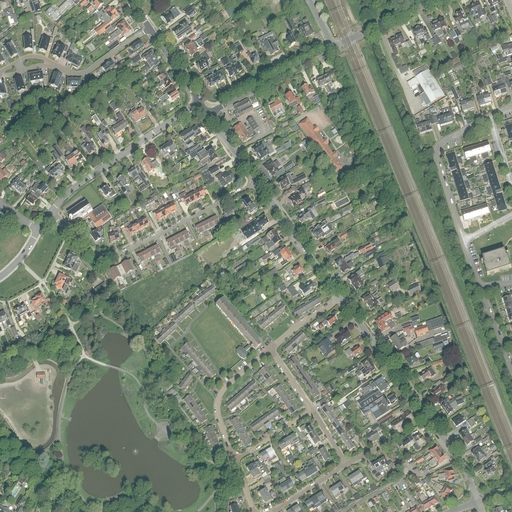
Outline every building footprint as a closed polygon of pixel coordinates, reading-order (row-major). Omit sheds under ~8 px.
[(15,0),(16,2),(19,1),(20,5),(25,3),(28,14),(35,12),(31,2),(29,3),(27,0),(15,0)] [(47,11),(56,21),(74,4),(70,0),(67,0),(58,9),(53,4),(47,11)] [(87,11),(98,0),(89,0),(88,2),(90,4),(85,9),(87,11)] [(103,4),(99,0),(98,0),(87,11),(89,13),(94,8),(97,10),(103,4)] [(287,9),(294,6),(290,0),(284,3),(284,2),(283,0),(282,0),(272,5),(275,12),(280,9),(282,14),(288,11),(287,9)] [(294,0),(298,8),(306,4),(304,0),(294,0)] [(494,1),(493,0),(486,0),(490,7),(489,8),(492,14),(496,12),(493,6),(495,5),(494,1)] [(8,5),(7,1),(3,2),(3,1),(1,2),(1,3),(0,3),(0,9),(1,11),(3,10),(6,18),(13,15),(9,5),(8,5)] [(479,3),(473,6),(479,19),(485,16),(485,15),(486,15),(485,10),(482,11),(479,3)] [(195,8),(193,5),(190,7),(190,6),(183,11),(186,15),(195,8)] [(467,8),(471,17),(472,16),(474,21),(479,19),(473,6),(467,8)] [(102,22),(103,21),(115,11),(112,8),(110,9),(109,8),(102,14),(100,12),(96,15),(102,22)] [(165,15),(162,17),(167,24),(170,22),(171,23),(174,20),(174,19),(180,15),(175,8),(169,12),(168,11),(165,14),(165,15)] [(229,8),(225,11),(230,18),(234,16),(229,8)] [(195,9),(187,16),(189,19),(198,12),(195,9)] [(105,31),(111,27),(109,24),(117,17),(116,16),(117,14),(115,11),(103,21),(105,23),(95,31),(98,36),(103,33),(105,31)] [(465,19),(462,12),(458,13),(456,14),(455,15),(456,18),(453,19),(455,24),(458,23),(460,27),(469,23),(467,19),(466,19),(465,19)] [(290,19),(285,21),(291,31),(295,29),(290,19)] [(306,32),(305,32),(308,37),(313,34),(306,19),(305,19),(306,19),(303,21),(302,21),(306,29),(305,30),(306,32)] [(446,35),(443,29),(446,28),(446,27),(443,20),(443,19),(437,21),(438,22),(441,30),(443,35),(444,36),(446,35)] [(114,32),(115,34),(116,33),(117,34),(128,26),(124,21),(116,27),(118,30),(114,32)] [(175,36),(189,26),(187,23),(186,21),(180,25),(181,27),(173,32),(175,36)] [(304,39),(308,37),(305,32),(306,32),(305,30),(306,29),(302,21),(299,23),(302,28),(299,29),(300,32),(301,34),(302,34),(304,39)] [(435,31),(437,35),(433,37),(434,38),(438,45),(441,43),(439,38),(443,35),(441,30),(438,22),(431,24),(434,32),(435,31)] [(123,36),(131,30),(128,26),(117,34),(116,33),(115,34),(114,32),(112,34),(110,36),(112,38),(109,40),(111,42),(122,34),(123,36)] [(187,36),(193,32),(192,31),(189,26),(175,36),(178,40),(186,34),(187,36)] [(425,44),(429,42),(428,41),(429,41),(429,40),(430,39),(426,29),(423,30),(422,27),(418,29),(422,37),(425,44)] [(421,45),(422,45),(425,44),(422,37),(418,29),(413,31),(416,40),(419,38),(419,39),(421,38),(422,40),(420,41),(421,45)] [(31,35),(24,36),(25,51),(32,50),(32,41),(35,41),(34,30),(31,30),(31,35)] [(295,36),(293,31),(287,34),(289,37),(286,39),(287,39),(286,40),(287,42),(288,42),(290,46),(296,43),(293,38),(294,38),(294,37),(295,36)] [(458,39),(453,31),(449,33),(456,45),(460,43),(458,39)] [(273,32),(259,40),(265,52),(268,50),(271,55),(279,51),(276,47),(278,46),(276,41),(277,40),(273,32)] [(207,38),(205,34),(201,37),(202,38),(193,45),(191,43),(185,47),(188,52),(207,38)] [(43,36),(39,51),(46,53),(49,44),(52,45),(53,39),(43,36)] [(396,39),(399,46),(397,46),(399,50),(402,48),(401,46),(400,47),(400,45),(405,43),(402,36),(395,38),(396,39)] [(207,38),(188,52),(192,57),(195,55),(196,57),(200,54),(197,50),(209,40),(207,38)] [(395,47),(397,46),(399,46),(396,39),(389,42),(394,57),(398,55),(398,54),(398,53),(396,49),(395,49),(395,47)] [(12,41),(3,46),(11,59),(17,55),(13,48),(15,46),(12,41)] [(130,60),(137,55),(136,52),(143,47),(139,42),(130,48),(134,53),(128,57),(130,60)] [(59,43),(52,57),(59,60),(63,52),(66,53),(68,48),(59,43)] [(92,43),(86,47),(89,52),(96,49),(92,43)] [(511,44),(507,46),(507,45),(501,47),(503,53),(505,53),(506,56),(511,54),(511,44)] [(244,51),(240,45),(235,47),(239,53),(244,51)] [(495,45),(489,48),(492,53),(498,50),(496,45),(495,45)] [(70,51),(67,56),(69,58),(67,62),(74,66),(73,67),(77,69),(78,68),(82,61),(71,56),(73,52),(70,51)] [(148,52),(144,54),(145,55),(143,57),(143,58),(146,62),(154,57),(151,51),(148,53),(148,52)] [(250,59),(253,64),(256,62),(257,63),(258,62),(259,61),(259,60),(256,54),(252,56),(250,52),(246,54),(250,60),(250,59)] [(210,59),(210,58),(209,57),(206,54),(202,56),(204,59),(202,60),(202,61),(196,65),(198,68),(200,71),(204,68),(205,68),(208,66),(206,62),(210,59)] [(138,55),(130,61),(133,65),(141,59),(138,55)] [(496,61),(497,61),(498,65),(507,62),(506,58),(499,60),(497,55),(494,56),(496,61)] [(157,62),(154,57),(146,62),(144,64),(146,67),(144,68),(145,70),(157,62)] [(236,59),(233,60),(231,57),(228,59),(235,74),(242,70),(236,59)] [(227,65),(229,68),(225,70),(229,77),(235,74),(228,59),(227,58),(221,62),(224,67),(227,65)] [(458,58),(449,63),(452,68),(460,63),(458,58)] [(158,61),(157,62),(145,70),(146,72),(151,69),(152,70),(149,72),(151,74),(161,67),(158,61)] [(115,71),(122,66),(120,63),(114,67),(111,62),(102,68),(106,74),(113,69),(115,71)] [(423,74),(407,83),(411,88),(420,82),(422,86),(418,88),(422,95),(420,96),(427,106),(445,96),(426,65),(420,69),(423,74)] [(215,74),(214,72),(212,73),(217,84),(223,81),(224,80),(220,73),(215,76),(214,75),(215,74)] [(45,76),(42,77),(42,73),(29,75),(30,82),(42,80),(43,86),(47,86),(47,85),(45,77),(45,76)] [(161,83),(168,78),(166,75),(165,75),(164,73),(153,80),(155,82),(158,80),(161,83)] [(211,87),(217,84),(212,73),(209,74),(211,77),(212,76),(212,77),(207,80),(211,87)] [(61,76),(54,74),(53,78),(52,78),(51,81),(52,82),(50,86),(57,88),(56,91),(59,92),(61,86),(58,85),(61,76)] [(323,77),(322,78),(330,93),(333,99),(337,96),(334,90),(332,91),(329,84),(331,83),(327,75),(326,75),(325,75),(323,76),(323,77)] [(165,89),(172,84),(168,78),(161,83),(156,86),(158,89),(162,85),(165,89)] [(330,93),(322,78),(319,79),(318,79),(317,79),(317,80),(316,81),(320,89),(324,87),(324,88),(326,92),(328,94),(327,94),(330,100),(333,99),(330,93)] [(28,92),(27,87),(24,87),(21,79),(14,81),(18,95),(28,92)] [(110,79),(104,83),(107,87),(113,83),(110,79)] [(500,83),(497,84),(501,96),(507,94),(504,86),(501,87),(500,83)] [(310,91),(307,84),(301,88),(307,99),(314,96),(312,94),(314,92),(313,89),(310,91)] [(495,97),(501,96),(497,84),(492,86),(495,97)] [(172,102),(173,102),(174,101),(175,100),(179,97),(176,92),(175,91),(168,96),(166,94),(159,99),(161,102),(165,100),(166,101),(170,99),(172,102)] [(294,98),(292,92),(285,96),(290,104),(291,103),(293,107),(301,103),(298,98),(296,99),(295,97),(294,98)] [(479,107),(485,105),(482,93),(480,94),(480,97),(477,98),(479,107)] [(484,93),(482,93),(485,105),(491,104),(488,95),(485,96),(484,93)] [(322,103),(318,95),(313,98),(318,105),(322,103)] [(463,112),(468,111),(466,102),(464,95),(463,95),(461,95),(463,103),(460,104),(463,112)] [(274,102),(275,103),(268,107),(272,114),(274,117),(284,112),(282,108),(283,108),(278,100),(274,102)] [(472,100),(466,102),(468,111),(474,109),(472,100)] [(113,106),(115,109),(118,108),(113,101),(109,104),(111,107),(113,106)] [(239,105),(239,103),(233,106),(237,113),(234,114),(237,119),(239,118),(253,111),(248,101),(239,105)] [(142,120),(145,118),(144,117),(146,116),(144,113),(144,112),(145,111),(143,108),(141,105),(138,107),(141,110),(136,113),(141,120),(141,119),(142,120)] [(135,123),(141,120),(136,113),(133,108),(131,110),(133,112),(128,116),(134,124),(135,123)] [(443,115),(446,125),(452,123),(451,117),(454,116),(451,108),(448,109),(442,111),(443,115)] [(121,132),(122,131),(123,132),(125,131),(124,130),(127,128),(124,124),(125,123),(123,120),(124,119),(120,113),(117,115),(118,119),(119,120),(115,123),(121,132)] [(446,125),(443,115),(439,117),(438,113),(431,115),(433,122),(438,120),(440,127),(446,125)] [(91,117),(97,126),(98,125),(99,127),(101,130),(99,132),(100,133),(97,135),(98,138),(100,141),(104,145),(105,144),(106,145),(107,143),(107,142),(109,142),(106,138),(107,137),(103,131),(105,130),(100,123),(101,123),(95,115),(91,117)] [(433,122),(431,115),(425,117),(426,124),(423,125),(426,133),(432,131),(430,123),(433,122)] [(255,121),(252,117),(246,121),(253,131),(259,128),(257,124),(258,123),(256,120),(255,121)] [(343,167),(308,118),(299,125),(334,174),(343,167)] [(426,133),(423,125),(420,126),(419,120),(414,121),(415,125),(417,124),(420,135),(426,133)] [(116,135),(121,132),(115,123),(114,121),(112,123),(115,127),(113,129),(112,129),(110,130),(114,136),(116,135)] [(241,123),(232,129),(237,136),(238,135),(243,143),(251,138),(241,123)] [(205,130),(201,124),(197,128),(196,127),(191,131),(194,136),(196,137),(201,134),(200,133),(205,130)] [(88,132),(84,126),(80,129),(84,135),(88,132)] [(185,133),(189,139),(194,136),(191,131),(190,129),(185,133)] [(24,135),(22,132),(17,136),(21,141),(25,138),(23,135),(24,135)] [(188,142),(186,144),(189,149),(194,145),(189,139),(185,133),(180,136),(180,137),(180,138),(181,140),(182,139),(184,143),(187,141),(188,142)] [(85,143),(81,146),(83,149),(84,149),(89,156),(94,152),(93,150),(96,148),(93,143),(91,145),(87,139),(84,141),(85,143)] [(313,148),(307,140),(303,143),(308,151),(313,148)] [(166,146),(174,157),(176,156),(173,150),(175,149),(171,142),(166,146)] [(284,146),(276,150),(278,154),(291,147),(289,142),(283,145),(284,146)] [(67,143),(64,145),(69,152),(77,164),(82,161),(81,160),(82,159),(83,158),(79,153),(78,151),(77,152),(75,153),(72,149),(72,150),(67,143)] [(256,155),(257,155),(269,146),(268,143),(264,146),(265,147),(264,148),(261,144),(252,150),(254,152),(254,153),(255,155),(256,155)] [(488,143),(482,145),(486,158),(488,157),(487,153),(491,152),(488,143)] [(189,149),(190,151),(191,152),(199,147),(196,144),(194,145),(189,149)] [(54,152),(56,154),(59,158),(63,155),(56,145),(52,148),(54,152)] [(482,154),(483,159),(486,158),(482,145),(475,147),(478,156),(482,154)] [(173,160),(175,158),(174,157),(166,146),(160,150),(161,151),(160,151),(161,153),(162,152),(165,156),(168,154),(169,156),(170,155),(173,160)] [(267,156),(273,151),(269,146),(257,155),(261,160),(265,157),(265,158),(267,157),(267,156)] [(215,153),(211,147),(204,152),(204,151),(201,147),(197,150),(189,155),(192,159),(197,156),(201,162),(214,153),(215,153)] [(475,147),(469,149),(473,162),(474,161),(476,161),(475,157),(478,156),(475,147)] [(469,158),(470,162),(473,162),(469,149),(463,151),(466,159),(469,158)] [(54,152),(51,154),(57,163),(60,161),(59,158),(56,154),(54,152)] [(72,167),(77,164),(69,152),(65,154),(68,158),(67,159),(66,160),(71,167),(72,166),(72,167)] [(461,160),(460,158),(456,159),(455,156),(454,152),(451,153),(446,155),(447,158),(449,164),(461,160)] [(209,164),(218,158),(214,153),(201,162),(200,162),(202,166),(208,163),(209,164)] [(147,159),(144,161),(143,160),(142,161),(142,162),(141,163),(149,173),(156,168),(153,164),(152,165),(147,159)] [(458,165),(465,162),(464,160),(461,160),(449,164),(451,171),(459,168),(458,165)] [(264,165),(264,167),(265,169),(266,169),(268,171),(278,164),(277,161),(274,163),(275,164),(274,165),(271,161),(266,165),(265,165),(264,165)] [(59,166),(56,163),(54,165),(51,167),(59,177),(63,173),(62,171),(63,170),(59,166)] [(292,163),(284,168),(286,172),(294,166),(292,163)] [(278,164),(268,171),(272,177),(274,175),(279,172),(277,169),(278,168),(280,166),(278,164)] [(486,173),(494,170),(492,164),(480,168),(481,171),(485,169),(486,173)] [(361,172),(356,165),(351,168),(356,176),(361,172)] [(48,168),(46,169),(46,170),(46,171),(46,172),(49,175),(49,176),(51,178),(54,181),(55,181),(60,177),(59,177),(51,167),(50,166),(48,168)] [(159,175),(161,177),(167,173),(162,166),(158,169),(161,174),(159,175)] [(209,170),(209,169),(202,173),(200,174),(205,183),(206,185),(214,181),(211,176),(220,171),(217,166),(209,170)] [(176,167),(172,170),(176,176),(181,173),(176,167)] [(135,170),(134,168),(127,172),(134,182),(139,179),(143,184),(138,188),(140,192),(150,185),(141,172),(140,172),(138,169),(135,170)] [(460,171),(459,168),(451,171),(452,177),(465,173),(464,170),(460,171)] [(10,175),(4,170),(2,172),(0,174),(0,180),(2,182),(7,177),(8,178),(10,175)] [(494,170),(486,173),(487,176),(483,177),(483,180),(496,176),(494,170)] [(220,180),(224,187),(227,185),(231,182),(234,180),(233,179),(234,179),(229,173),(224,177),(221,173),(218,175),(215,177),(216,178),(218,181),(220,180)] [(466,176),(465,173),(452,177),(454,182),(463,180),(462,177),(466,176)] [(284,176),(285,177),(284,177),(284,176),(279,179),(280,180),(276,183),(279,186),(278,187),(280,189),(281,189),(285,186),(285,187),(289,184),(289,183),(291,185),(291,186),(296,184),(306,179),(305,176),(298,178),(294,180),(289,174),(284,176)] [(371,174),(358,181),(361,186),(374,179),(371,174)] [(15,190),(16,190),(21,184),(19,182),(20,181),(20,179),(21,178),(21,177),(21,176),(18,177),(18,178),(17,178),(17,179),(15,181),(14,181),(12,184),(13,185),(11,186),(12,187),(11,189),(14,191),(15,190)] [(121,191),(118,193),(126,205),(130,203),(123,194),(129,190),(127,186),(129,185),(122,176),(117,179),(120,184),(118,185),(121,191)] [(484,183),(489,182),(490,185),(498,182),(496,176),(483,180),(484,183)] [(464,184),(463,180),(454,182),(456,189),(469,185),(468,182),(464,184)] [(500,188),(498,182),(490,185),(491,188),(486,189),(487,192),(500,188)] [(16,190),(21,195),(21,194),(22,193),(23,194),(25,191),(25,190),(27,187),(28,187),(29,187),(29,183),(28,184),(27,184),(26,184),(25,185),(24,186),(21,184),(16,190)] [(47,189),(48,188),(43,184),(40,188),(39,188),(39,187),(36,184),(32,189),(36,192),(33,195),(38,198),(41,194),(42,194),(44,192),(45,193),(46,193),(48,191),(48,190),(47,189)] [(465,189),(470,188),(469,185),(456,189),(458,195),(466,193),(465,189)] [(107,186),(101,190),(103,194),(104,196),(105,197),(108,195),(111,198),(116,195),(113,190),(110,191),(107,186)] [(291,198),(292,198),(289,200),(291,203),(291,204),(292,206),(293,206),(297,203),(297,204),(301,201),(302,202),(307,198),(304,194),(305,193),(302,190),(304,189),(302,186),(296,191),(298,193),(296,195),(296,194),(292,196),(292,197),(291,198)] [(200,189),(197,191),(201,198),(205,196),(203,191),(204,190),(202,187),(200,188),(200,189)] [(195,188),(193,189),(195,192),(192,193),(196,201),(201,198),(197,191),(195,188)] [(502,194),(500,188),(487,192),(488,195),(492,194),(493,197),(502,194)] [(33,206),(38,198),(33,195),(36,192),(32,189),(29,194),(30,195),(26,201),(25,203),(29,205),(30,204),(33,206)] [(190,204),(196,201),(192,193),(186,196),(190,204)] [(467,196),(466,193),(458,195),(460,201),(469,198),(473,197),(472,194),(467,196)] [(504,200),(502,194),(493,197),(494,200),(490,202),(491,204),(504,200)] [(184,201),(186,206),(190,204),(186,196),(183,198),(183,197),(180,198),(182,202),(184,201)] [(242,203),(247,209),(253,204),(248,198),(246,197),(243,199),(244,201),(242,203)] [(310,204),(312,208),(317,205),(317,206),(327,201),(324,197),(310,204)] [(144,204),(145,207),(154,202),(152,199),(143,204),(144,204)] [(497,209),(506,207),(504,200),(491,204),(492,207),(496,206),(497,209)] [(82,204),(67,214),(70,218),(69,218),(71,221),(72,220),(74,224),(76,223),(77,225),(89,217),(92,222),(97,229),(111,219),(102,205),(92,212),(85,202),(84,202),(82,203),(82,204)] [(172,204),(168,206),(172,213),(177,211),(174,206),(176,205),(174,202),(171,203),(172,204)] [(482,202),(479,203),(483,216),(489,214),(486,206),(483,207),(482,202)] [(476,218),(483,216),(479,203),(476,204),(477,209),(474,210),(476,218)] [(255,206),(254,207),(253,204),(247,209),(248,211),(247,212),(249,215),(251,214),(252,215),(257,211),(256,210),(257,210),(256,209),(257,209),(255,206)] [(167,216),(172,213),(168,206),(163,208),(167,216)] [(469,206),(466,207),(470,220),(476,218),(474,210),(471,211),(469,206)] [(311,207),(309,209),(306,211),(299,216),(300,217),(298,219),(301,223),(304,221),(305,222),(311,217),(312,219),(315,217),(311,212),(314,210),(311,207)] [(461,213),(464,222),(470,220),(466,207),(464,208),(465,212),(461,213)] [(159,211),(162,218),(167,216),(163,208),(159,211)] [(228,220),(235,217),(233,212),(233,211),(232,210),(231,209),(223,213),(225,215),(222,216),(226,222),(229,221),(228,220)] [(144,228),(140,220),(136,211),(133,212),(138,221),(135,223),(139,230),(144,228)] [(158,221),(162,218),(159,211),(155,213),(155,212),(152,213),(151,212),(148,214),(151,218),(155,216),(158,221)] [(339,213),(329,217),(331,221),(337,218),(337,219),(341,217),(339,213)] [(140,220),(144,228),(149,226),(146,221),(148,220),(146,216),(143,218),(144,219),(140,220)] [(261,229),(265,226),(269,223),(264,216),(260,219),(259,218),(256,220),(240,230),(246,240),(262,229),(261,229)] [(215,228),(217,227),(216,226),(219,224),(216,217),(211,219),(215,227),(215,228)] [(209,229),(215,227),(211,219),(206,222),(209,229)] [(323,228),(328,224),(326,221),(315,228),(316,230),(311,233),(314,237),(323,231),(322,231),(324,229),(323,228)] [(201,225),(204,232),(209,229),(206,222),(201,225)] [(130,235),(134,233),(130,226),(129,223),(123,226),(124,229),(126,231),(127,231),(130,235)] [(134,233),(139,230),(135,223),(130,226),(134,233)] [(322,237),(322,238),(333,231),(328,224),(323,228),(324,229),(322,231),(323,231),(314,237),(317,241),(322,237)] [(199,235),(204,232),(201,225),(196,227),(199,235)] [(102,227),(90,235),(95,242),(100,239),(97,234),(103,229),(102,227)] [(115,242),(120,241),(118,232),(119,232),(118,228),(114,229),(114,230),(112,230),(113,234),(115,242)] [(186,231),(181,234),(185,241),(190,238),(186,231)] [(270,241),(277,236),(274,231),(262,240),(265,245),(270,241)] [(180,244),(185,241),(181,234),(176,237),(180,244)] [(270,241),(265,245),(269,250),(273,246),(281,241),(277,236),(270,241)] [(175,246),(180,244),(176,237),(171,239),(175,246)] [(245,246),(247,249),(260,241),(258,238),(245,246)] [(166,242),(170,249),(175,246),(171,239),(166,242)] [(334,246),(340,242),(337,239),(331,243),(331,242),(329,244),(329,245),(325,248),(328,253),(329,253),(330,253),(332,252),(331,251),(336,248),(334,246)] [(366,252),(373,249),(370,244),(364,248),(366,252)] [(157,246),(152,248),(156,256),(161,253),(157,246)] [(151,258),(156,256),(152,248),(147,251),(151,258)] [(279,259),(282,257),(288,252),(288,251),(288,250),(287,249),(286,248),(284,250),(282,248),(279,250),(278,249),(273,254),(275,256),(276,255),(279,259)] [(358,255),(365,251),(364,248),(358,251),(359,253),(354,255),(352,254),(346,258),(345,258),(345,259),(343,261),(341,258),(335,262),(339,268),(350,260),(352,259),(359,256),(358,255)] [(147,251),(142,254),(146,261),(151,258),(147,251)] [(487,276),(511,268),(508,256),(507,257),(505,251),(483,258),(485,264),(484,264),(487,276)] [(289,253),(288,252),(282,257),(284,260),(280,263),(282,266),(288,262),(287,261),(290,259),(289,257),(291,256),(291,255),(291,254),(290,253),(289,253)] [(67,260),(80,266),(80,265),(80,263),(77,262),(77,263),(75,263),(77,258),(76,257),(77,256),(71,253),(70,254),(69,254),(67,258),(68,258),(67,260)] [(261,258),(259,260),(261,263),(263,261),(264,262),(271,257),(269,253),(261,258)] [(145,266),(147,264),(146,261),(142,254),(137,256),(141,264),(143,262),(145,266)] [(386,257),(376,262),(380,269),(390,264),(386,257)] [(124,263),(129,273),(136,269),(131,259),(124,263)] [(352,263),(354,262),(352,259),(350,260),(339,268),(343,273),(349,269),(350,271),(355,267),(352,263)] [(80,266),(67,260),(64,267),(65,267),(64,268),(67,269),(67,268),(71,270),(74,265),(76,266),(75,268),(78,269),(78,267),(79,268),(80,266)] [(248,262),(236,269),(239,273),(250,266),(248,262)] [(124,263),(118,266),(123,276),(129,273),(124,263)] [(291,266),(285,270),(289,276),(291,274),(293,278),(295,276),(295,277),(296,276),(297,276),(298,275),(302,271),(302,270),(301,268),(300,268),(298,265),(293,269),(291,266)] [(118,266),(112,269),(117,279),(123,276),(118,266)] [(275,269),(264,276),(266,280),(278,272),(276,268),(275,269)] [(106,272),(111,282),(117,279),(112,269),(106,272)] [(350,284),(351,284),(351,285),(359,279),(363,277),(364,276),(360,271),(356,274),(348,280),(350,282),(349,283),(350,284)] [(73,281),(70,279),(65,277),(64,278),(60,275),(59,277),(58,277),(56,281),(57,281),(68,287),(69,284),(70,284),(73,281)] [(360,281),(362,280),(363,282),(366,280),(363,277),(359,279),(351,285),(356,291),(363,285),(360,281)] [(68,287),(57,281),(55,285),(57,286),(56,288),(62,291),(61,294),(65,296),(68,290),(67,289),(68,287)] [(305,286),(304,286),(299,289),(305,297),(312,291),(311,290),(314,287),(310,282),(305,286)] [(389,288),(391,293),(401,286),(398,282),(395,284),(389,288)] [(417,284),(406,289),(409,297),(420,291),(417,284)] [(280,288),(279,289),(281,293),(282,293),(287,289),(285,285),(283,286),(282,285),(279,287),(280,288)] [(298,295),(293,286),(288,290),(293,298),(298,295)] [(208,290),(206,288),(204,290),(205,292),(209,298),(215,293),(214,292),(215,291),(212,287),(208,290)] [(201,295),(199,293),(197,294),(199,297),(203,302),(209,298),(205,292),(201,295)] [(378,295),(376,292),(373,295),(374,296),(373,297),(372,295),(371,296),(369,293),(361,299),(364,302),(366,304),(373,298),(378,295)] [(40,296),(36,298),(37,298),(40,306),(43,304),(46,308),(46,309),(49,307),(49,306),(44,297),(43,297),(42,295),(40,296)] [(317,297),(293,312),(296,317),(321,302),(320,301),(322,300),(318,295),(316,296),(317,297)] [(199,297),(193,301),(193,302),(192,303),(194,304),(195,304),(197,306),(203,302),(199,297)] [(503,305),(511,302),(511,299),(511,300),(510,297),(502,299),(503,305)] [(37,298),(31,301),(32,303),(31,304),(36,313),(40,311),(37,307),(40,306),(37,298)] [(383,302),(382,300),(380,298),(375,302),(373,298),(366,304),(366,305),(367,306),(368,307),(370,310),(376,306),(383,302)] [(250,345),(244,350),(243,349),(239,348),(236,351),(237,354),(240,358),(244,359),(247,356),(246,353),(245,352),(250,348),(251,348),(252,347),(254,350),(261,345),(258,341),(259,340),(257,337),(255,338),(222,300),(215,305),(250,345)] [(511,302),(503,305),(505,311),(511,308),(511,302)] [(190,304),(184,310),(189,315),(194,310),(193,309),(194,308),(190,304)] [(20,308),(19,308),(24,316),(27,314),(29,318),(32,316),(27,307),(26,308),(24,305),(24,306),(22,305),(20,307),(20,308)] [(278,309),(277,307),(274,309),(275,311),(279,316),(285,312),(284,310),(285,309),(284,308),(285,307),(284,305),(283,306),(282,306),(278,309)] [(19,308),(18,308),(15,309),(15,310),(15,311),(16,313),(15,314),(18,319),(17,320),(19,324),(22,322),(20,318),(21,318),(21,317),(24,316),(19,308)] [(184,310),(179,315),(183,320),(189,315),(184,310)] [(274,321),(279,316),(275,311),(270,316),(274,321)] [(4,312),(0,314),(0,318),(2,323),(5,322),(8,327),(11,326),(7,317),(6,317),(4,312)] [(389,320),(391,320),(393,319),(389,312),(382,316),(375,321),(379,327),(385,322),(385,323),(389,320)] [(175,315),(171,318),(173,321),(173,322),(174,323),(175,322),(177,325),(183,320),(179,315),(177,317),(175,315)] [(321,323),(317,327),(319,330),(324,326),(328,323),(330,326),(337,321),(337,320),(336,318),(335,318),(333,315),(328,319),(328,318),(325,320),(326,321),(322,324),(321,323)] [(268,325),(274,321),(270,316),(266,319),(265,317),(263,319),(264,321),(268,325)] [(442,317),(425,322),(426,325),(414,329),(417,337),(429,333),(429,332),(445,326),(442,317)] [(394,326),(391,320),(389,320),(385,323),(385,322),(379,327),(382,332),(389,327),(391,330),(394,327),(394,326)] [(268,325),(264,321),(262,322),(261,321),(257,324),(263,330),(268,325)] [(417,321),(402,326),(404,330),(419,325),(417,321)] [(176,327),(173,323),(166,329),(170,334),(176,329),(175,328),(176,327)] [(166,339),(170,334),(166,329),(161,334),(166,339)] [(340,334),(341,335),(335,339),(340,345),(342,343),(344,345),(347,343),(346,341),(350,337),(346,331),(344,332),(343,331),(340,334)] [(303,341),(307,338),(302,332),(298,336),(303,341)] [(156,336),(154,338),(159,344),(166,339),(161,334),(157,337),(156,336)] [(404,339),(406,338),(404,335),(398,339),(396,336),(390,340),(395,346),(404,339)] [(416,349),(420,348),(447,339),(446,335),(419,344),(415,345),(416,349)] [(298,336),(293,340),(298,346),(303,341),(298,336)] [(336,351),(328,339),(318,347),(326,358),(336,351)] [(407,343),(404,339),(395,346),(399,351),(404,347),(408,345),(408,344),(407,343)] [(293,340),(288,344),(294,350),(298,346),(293,340)] [(186,342),(184,345),(181,349),(184,353),(185,352),(191,347),(187,343),(186,342)] [(442,342),(433,345),(435,351),(437,350),(444,348),(442,342)] [(286,351),(289,354),(292,352),(293,353),(295,351),(294,350),(288,344),(284,348),(285,350),(284,351),(285,352),(286,351)] [(195,352),(191,347),(185,352),(189,357),(195,352)] [(351,351),(349,349),(345,352),(348,357),(353,354),(356,359),(360,357),(358,355),(362,353),(358,347),(354,350),(353,350),(351,351)] [(189,357),(193,362),(199,357),(195,352),(189,357)] [(413,354),(405,359),(410,366),(418,361),(416,359),(419,356),(418,354),(419,353),(418,352),(415,354),(415,355),(414,356),(413,354)] [(433,362),(429,356),(424,360),(428,365),(433,362)] [(203,361),(199,357),(193,362),(197,366),(203,361)] [(290,362),(289,363),(294,369),(299,366),(294,358),(293,358),(292,357),(290,358),(291,359),(289,361),(290,362)] [(357,375),(364,369),(371,364),(370,362),(370,361),(369,360),(368,360),(368,359),(361,364),(362,365),(361,366),(358,368),(359,371),(356,373),(357,375)] [(203,361),(197,366),(203,373),(209,368),(203,361)] [(349,373),(350,374),(358,368),(361,366),(359,363),(348,371),(349,373)] [(359,377),(363,373),(366,376),(375,369),(375,368),(374,367),(373,367),(371,364),(364,369),(357,375),(359,377)] [(294,369),(298,375),(303,372),(299,366),(294,369)] [(262,376),(268,371),(264,367),(258,372),(262,376)] [(215,375),(209,368),(203,373),(200,376),(202,378),(205,375),(209,380),(215,375)] [(436,374),(431,368),(427,371),(426,370),(423,372),(424,373),(420,376),(421,379),(421,380),(422,381),(423,381),(424,381),(431,376),(432,377),(436,374)] [(266,381),(272,376),(268,371),(262,376),(266,381)] [(307,377),(303,372),(298,375),(302,381),(307,377)] [(192,377),(188,374),(183,382),(188,385),(192,379),(191,379),(192,377)] [(272,376),(266,381),(270,386),(276,381),(272,376)] [(302,381),(306,387),(311,383),(307,377),(302,381)] [(366,396),(373,391),(377,388),(382,385),(383,386),(386,384),(382,378),(370,385),(369,383),(361,389),(366,396)] [(434,389),(435,389),(430,392),(435,398),(444,391),(445,392),(446,392),(447,391),(448,390),(445,386),(442,387),(442,386),(446,383),(444,380),(439,383),(439,382),(436,384),(437,387),(434,389)] [(249,385),(254,391),(258,387),(253,381),(249,385)] [(188,385),(183,382),(178,388),(184,392),(188,385)] [(306,387),(310,393),(315,389),(311,383),(306,387)] [(366,406),(367,406),(374,401),(382,396),(380,394),(384,392),(384,391),(388,388),(386,384),(383,386),(382,385),(377,388),(373,391),(366,396),(357,402),(362,409),(366,406)] [(249,385),(244,389),(249,395),(254,391),(249,385)] [(277,388),(274,390),(277,395),(283,390),(280,385),(278,386),(278,385),(276,387),(277,388)] [(176,394),(173,389),(168,393),(172,398),(176,394)] [(245,399),(249,395),(244,389),(240,393),(245,399)] [(319,395),(315,389),(310,393),(314,399),(319,395)] [(277,395),(281,400),(287,395),(283,390),(277,395)] [(240,393),(235,397),(240,403),(245,399),(240,393)] [(382,396),(374,401),(367,406),(366,406),(362,409),(360,410),(364,417),(371,413),(376,420),(391,410),(388,406),(391,405),(395,403),(395,402),(397,400),(393,394),(387,399),(384,394),(382,396)] [(291,401),(287,395),(281,400),(285,405),(291,401)] [(177,396),(173,399),(176,404),(181,400),(177,396)] [(186,405),(193,400),(189,396),(183,400),(186,405)] [(235,407),(240,403),(235,397),(230,401),(235,407)] [(451,401),(448,398),(445,400),(444,399),(439,403),(441,406),(443,409),(454,402),(453,400),(451,401)] [(445,412),(446,412),(448,415),(453,412),(453,411),(455,409),(456,407),(458,406),(465,403),(464,398),(458,400),(454,402),(443,409),(445,412)] [(190,410),(196,405),(193,400),(186,405),(187,405),(185,406),(186,408),(188,407),(190,410)] [(235,407),(230,401),(226,405),(231,411),(235,407)] [(285,405),(288,410),(294,405),(291,401),(285,405)] [(320,405),(322,408),(321,408),(326,416),(331,412),(333,411),(331,408),(329,409),(326,405),(328,404),(327,403),(326,401),(320,405)] [(349,401),(340,408),(343,412),(352,406),(349,401)] [(200,410),(196,405),(190,410),(194,415),(200,410)] [(298,410),(294,405),(288,410),(291,414),(298,410)] [(270,412),(274,419),(277,417),(279,416),(279,415),(275,409),(270,412)] [(203,415),(200,410),(194,415),(197,420),(203,415)] [(404,415),(389,425),(396,435),(410,426),(407,422),(413,419),(408,411),(404,414),(404,415)] [(270,422),(274,419),(270,412),(265,416),(270,422)] [(330,423),(336,419),(331,412),(326,416),(330,423)] [(393,413),(384,419),(387,422),(395,416),(393,413)] [(203,415),(197,420),(201,425),(207,420),(203,415)] [(265,416),(260,420),(265,426),(270,422),(265,416)] [(460,417),(452,422),(456,427),(466,421),(464,418),(462,419),(460,417)] [(232,420),(231,419),(229,420),(230,422),(233,427),(239,423),(236,418),(232,420)] [(335,430),(340,427),(336,419),(330,423),(335,430)] [(260,429),(265,426),(260,420),(256,423),(260,429)] [(233,427),(236,432),(243,428),(239,423),(233,427)] [(260,429),(256,423),(250,427),(255,433),(260,429)] [(311,426),(307,429),(305,425),(300,428),(302,432),(305,430),(308,435),(314,432),(311,426)] [(374,432),(367,437),(371,444),(380,438),(377,433),(380,431),(377,425),(371,429),(374,432)] [(204,429),(207,435),(214,432),(212,426),(210,427),(209,426),(207,427),(208,428),(204,429)] [(340,437),(345,434),(340,427),(335,430),(340,437)] [(243,428),(236,432),(239,437),(246,433),(243,428)] [(463,441),(470,436),(466,431),(459,435),(463,441)] [(214,432),(207,435),(209,440),(216,437),(214,432)] [(311,440),(317,437),(314,432),(308,435),(307,436),(310,441),(311,440)] [(239,437),(242,442),(249,438),(246,433),(239,437)] [(412,435),(401,443),(402,445),(404,447),(413,440),(416,445),(413,447),(417,452),(421,449),(419,446),(420,446),(422,445),(422,444),(426,441),(422,437),(419,433),(413,438),(412,435)] [(345,444),(350,441),(345,434),(340,437),(345,444)] [(470,436),(463,441),(467,446),(474,442),(472,439),(475,436),(473,434),(470,436)] [(292,444),(295,449),(297,448),(295,444),(299,442),(300,444),(302,442),(299,436),(296,438),(294,435),(289,438),(292,444)] [(209,440),(211,447),(219,444),(216,437),(209,440)] [(311,440),(314,445),(320,442),(317,437),(311,440)] [(252,444),(249,438),(242,442),(246,448),(252,444)] [(289,438),(283,441),(287,447),(292,444),(289,438)] [(289,450),(287,447),(283,441),(278,445),(281,451),(280,451),(282,454),(289,450)] [(345,444),(349,451),(354,448),(356,446),(354,443),(352,444),(350,441),(345,444)] [(211,453),(212,456),(217,454),(216,451),(221,449),(219,444),(211,447),(214,452),(211,453)] [(432,455),(438,450),(435,446),(428,451),(430,453),(424,457),(426,460),(432,455)] [(481,450),(479,447),(478,448),(478,447),(475,449),(476,449),(472,453),(475,458),(487,449),(485,446),(481,450)] [(320,455),(316,457),(317,460),(321,457),(327,454),(324,448),(318,452),(320,455)] [(489,450),(488,448),(487,449),(475,458),(479,462),(483,459),(484,460),(486,458),(486,457),(483,453),(485,452),(486,453),(489,451),(488,450),(489,450)] [(269,458),(275,455),(271,449),(265,452),(269,458)] [(438,450),(432,455),(434,458),(428,462),(430,465),(442,455),(438,450)] [(265,452),(260,455),(264,462),(267,460),(270,464),(272,463),(269,458),(265,452)] [(327,454),(321,457),(325,462),(330,459),(327,454)] [(438,465),(445,460),(442,455),(430,465),(431,467),(437,462),(438,465)] [(378,462),(383,470),(387,467),(389,470),(394,467),(390,462),(387,463),(384,458),(378,462)] [(311,476),(317,472),(314,469),(317,467),(314,462),(313,459),(308,462),(310,465),(306,467),(308,469),(311,476)] [(247,468),(250,474),(258,469),(259,468),(262,467),(261,465),(259,461),(250,466),(247,468)] [(496,471),(495,470),(496,464),(493,461),(492,462),(491,461),(483,466),(486,470),(484,471),(488,476),(493,473),(494,472),(494,471),(496,471)] [(383,470),(378,462),(372,465),(376,471),(373,473),(376,478),(381,475),(379,473),(383,470)] [(305,465),(303,467),(305,471),(302,473),(306,479),(311,476),(308,469),(306,467),(305,465)] [(257,479),(262,476),(258,469),(250,474),(253,479),(256,477),(257,479)] [(296,475),(301,482),(306,479),(302,473),(301,470),(298,472),(299,473),(296,475)] [(445,474),(440,475),(438,475),(438,478),(441,477),(454,475),(453,470),(444,471),(445,474)] [(359,471),(354,475),(359,484),(360,483),(362,482),(362,481),(367,478),(365,474),(362,476),(359,471)] [(358,486),(359,485),(362,489),(364,488),(360,483),(359,484),(354,475),(349,478),(354,487),(357,485),(358,486)] [(288,490),(294,487),(289,479),(286,480),(285,478),(282,480),(288,490)] [(280,483),(280,484),(282,485),(279,487),(283,493),(288,490),(282,480),(279,481),(280,483)] [(438,483),(436,482),(435,485),(439,487),(449,494),(452,490),(445,485),(444,487),(438,483)] [(344,498),(342,495),(344,494),(342,491),(345,489),(341,483),(336,487),(343,498),(344,498)] [(435,485),(433,487),(435,488),(441,492),(439,494),(446,499),(449,494),(439,487),(435,485)] [(259,493),(262,499),(270,494),(266,487),(262,489),(262,491),(259,493)] [(343,498),(336,487),(330,490),(336,500),(340,497),(342,499),(343,498)] [(408,500),(413,498),(410,489),(404,491),(408,500)] [(270,492),(271,493),(270,494),(262,499),(265,504),(273,499),(271,496),(274,494),(273,493),(274,492),(273,491),(270,492)] [(434,496),(432,497),(429,491),(426,493),(430,499),(434,506),(439,503),(434,496)] [(316,497),(321,505),(322,505),(327,502),(321,493),(316,497)] [(429,509),(434,506),(430,499),(427,500),(423,494),(421,496),(429,509)] [(420,500),(417,502),(419,505),(420,505),(424,511),(429,509),(421,496),(418,497),(420,500)] [(321,506),(322,509),(324,507),(322,505),(321,505),(316,497),(310,500),(316,509),(321,506)] [(233,506),(229,507),(230,511),(238,511),(238,510),(239,510),(238,507),(237,507),(237,505),(238,504),(237,499),(231,501),(233,506)] [(318,511),(316,509),(310,500),(305,504),(310,511),(312,509),(314,511),(318,511)] [(408,503),(411,509),(413,511),(419,511),(416,506),(414,508),(411,502),(408,503)]
